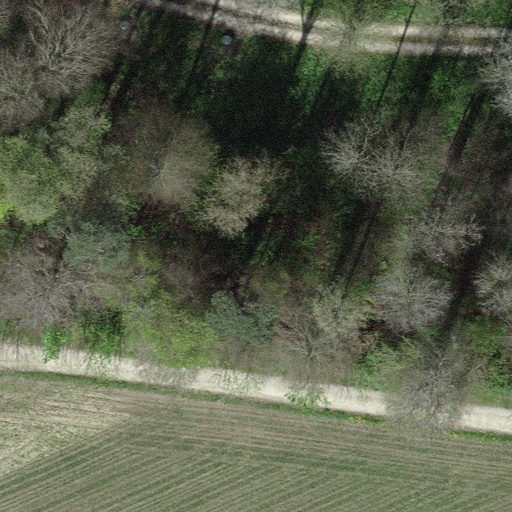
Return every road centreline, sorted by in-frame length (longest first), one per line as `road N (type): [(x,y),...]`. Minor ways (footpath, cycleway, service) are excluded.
road 1 (track): [(511,422),(0,358)]
road 2 (track): [(176,0),(291,31),(511,42)]
